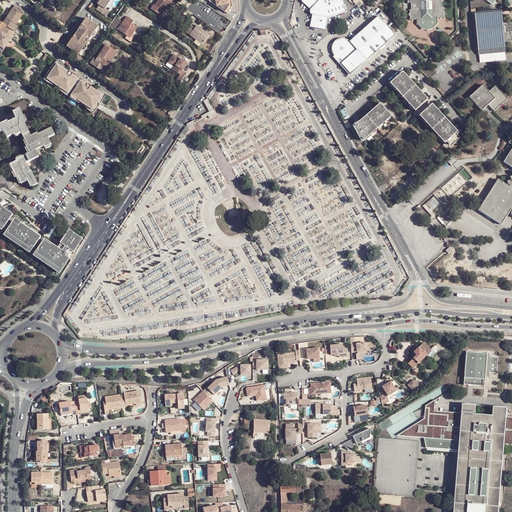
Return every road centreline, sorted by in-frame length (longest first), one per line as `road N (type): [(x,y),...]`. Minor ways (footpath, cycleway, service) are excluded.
road 1 (primary): [(59,369),(384,325)]
road 2 (secondary): [(220,60),(71,278)]
road 3 (primary): [(299,320),(133,351),(60,343)]
road 4 (primary): [(511,316),(421,310),(299,320)]
road 5 (tertiary): [(406,253),(414,282),(405,299),(299,320)]
road 6 (track): [(285,379),(276,388),(277,511)]
road 7 (residential): [(347,374),(341,433),(276,467)]
road 8 (tertiary): [(511,307),(441,300),(406,253)]
road 9 (primary): [(384,325),(511,327)]
